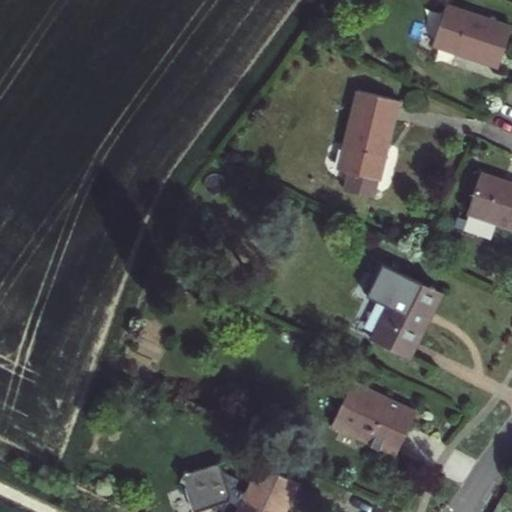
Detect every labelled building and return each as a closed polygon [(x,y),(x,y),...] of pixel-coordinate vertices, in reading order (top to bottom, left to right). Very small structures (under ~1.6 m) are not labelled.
[(511,30),(511,11),(476,0),(446,0),(436,32),(504,54),(511,30)] [(402,90),(359,79),(340,158),(349,160),(344,181),(379,189),(402,90)] [(480,169),(470,204),(511,217),(511,172),(505,170),(503,176),(480,169)] [(444,283),(406,265),(375,330),(413,349),(444,283)] [(418,403),(354,373),(333,415),(398,446),(418,403)] [(280,511),(302,467),(264,450),(249,481),(238,476),(241,467),(224,459),(221,452),(184,465),(197,503),(218,495),(226,499),(230,491),(242,496),(234,511),(280,511)]
